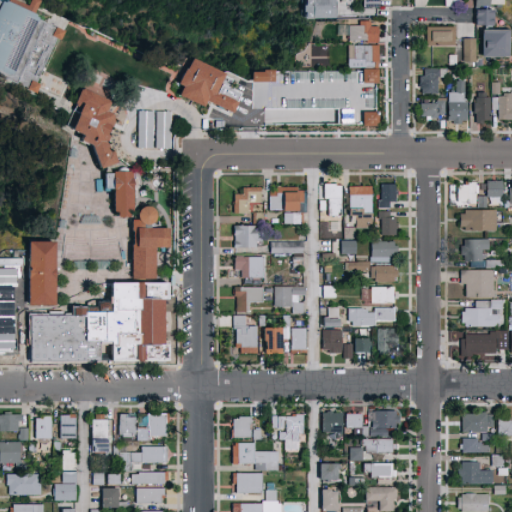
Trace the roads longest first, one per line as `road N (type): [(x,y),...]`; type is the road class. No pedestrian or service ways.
road 1 (residential): [(0,389),(511,387)]
road 2 (residential): [(430,511),(430,156)]
road 3 (residential): [(201,511),(201,158)]
road 4 (residential): [(201,158),(511,154)]
road 5 (residential): [(401,156),(399,23),(466,16)]
